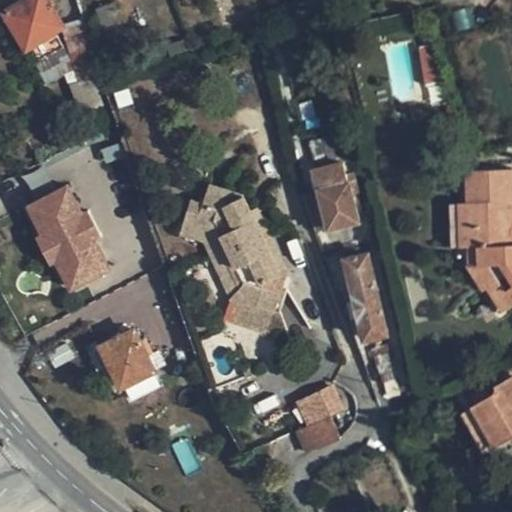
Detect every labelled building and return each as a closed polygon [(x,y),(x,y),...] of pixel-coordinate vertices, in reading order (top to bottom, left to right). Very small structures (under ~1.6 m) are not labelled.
[(66,20),(54,0),(19,0),(11,5),(30,40),(60,24),(66,20)] [(80,17),(60,24),(66,44),(75,70),(76,75),(97,68),(80,17)] [(75,70),(66,44),(35,58),(47,81),(75,70)] [(436,46),(421,48),(427,85),(442,83),(436,46)] [(358,220),(334,135),(312,142),(318,164),(313,165),(331,227),(358,220)] [(511,306),(511,222),(511,203),(511,202),(511,169),(472,170),(473,204),(462,205),(464,248),(473,248),(474,267),(487,265),(496,281),(492,284),(508,309),(511,306)] [(473,204),(472,170),(461,170),(462,205),(473,204)] [(279,271),(264,214),(259,196),(232,178),(219,198),(208,214),(226,226),(228,236),(236,265),(241,285),(261,297),(255,308),(270,315),(285,285),(283,281),(279,271)] [(85,217),(72,190),(32,210),(45,237),(59,264),(72,291),(112,271),(99,244),(85,217)] [(208,214),(219,198),(210,192),(191,220),(217,239),(228,236),(226,226),(208,214)] [(453,248),(464,248),(462,205),(452,205),(453,248)] [(272,212),(264,214),(279,271),(283,281),(289,278),(272,212)] [(92,214),(85,217),(99,244),(105,241),(92,214)] [(45,237),(39,240),(52,267),(59,264),(45,237)] [(391,334),(384,309),(368,251),(344,257),(351,280),(366,341),(391,334)] [(241,285),(236,265),(222,270),(228,297),(253,313),(255,308),(261,297),(241,285)] [(501,314),(508,309),(492,284),(496,281),(487,265),(474,267),(501,314)] [(117,383),(131,376),(150,367),(132,325),(118,332),(97,341),(117,383)] [(511,378),(497,386),(498,389),(489,393),(485,384),(467,394),(472,404),(493,444),(511,433),(511,378)] [(462,408),(485,448),(493,444),(472,404),(462,408)] [(339,437),(329,415),(295,428),(305,450),(339,437)]
